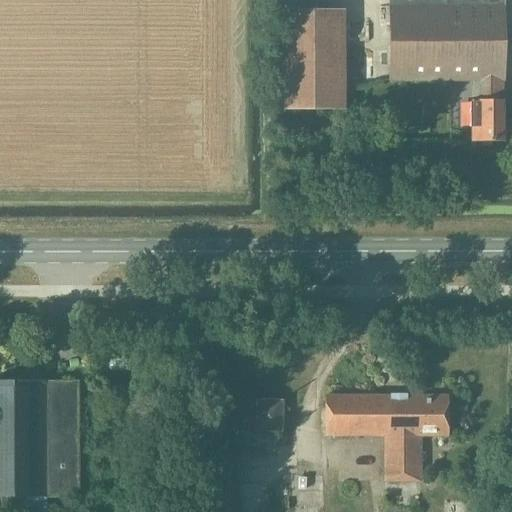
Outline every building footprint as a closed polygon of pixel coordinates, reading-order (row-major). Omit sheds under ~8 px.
[(471,142),(479,142),(503,142),(503,81),(503,0),(390,0),(390,81),(481,81),(481,101),(471,101),(471,103),(470,103),(470,127),(471,127),(471,142)] [(283,107),(344,107),(344,12),(283,12),(283,107)] [(0,496),(47,496),(78,495),(77,382),(0,382),(0,496)] [(446,437),(446,397),(325,396),(324,436),(383,436),(383,482),(419,482),(419,436),(446,437)] [(283,433),(284,402),(218,401),(217,432),(283,433)] [(235,511),(235,455),(202,455),(202,511),(235,511)] [(311,490),(320,490),(320,465),(311,465),(311,490)] [(333,492),(333,475),(323,475),(323,492),(333,492)]
